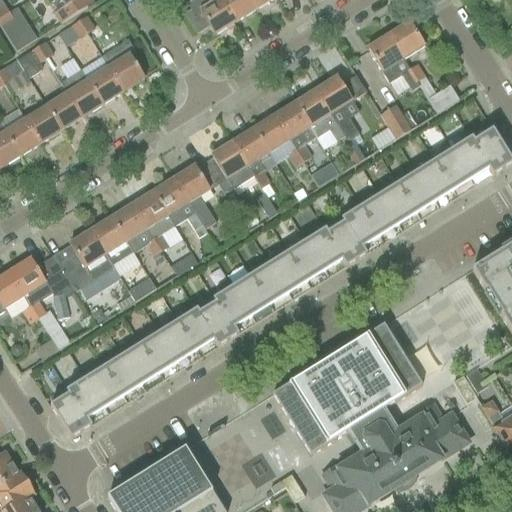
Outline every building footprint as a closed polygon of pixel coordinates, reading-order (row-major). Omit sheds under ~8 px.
[(44,0),(48,6),(57,0),(58,0),(63,8),(64,10),(54,16),(60,26),(70,20),(87,10),(80,0),(44,0)] [(235,25),(220,0),(219,1),(218,0),(198,0),(187,7),(191,13),(184,18),(197,37),(209,30),(214,38),(235,25)] [(248,0),(220,0),(235,25),(256,12),(248,0)] [(248,0),(256,12),(275,0),(248,0)] [(8,16),(0,21),(0,29),(16,54),(33,43),(36,42),(26,27),(18,32),(8,16)] [(86,20),(78,24),(86,36),(94,32),(86,20)] [(78,24),(71,29),(78,41),(86,36),(78,24)] [(408,25),(387,38),(403,63),(424,49),(408,25)] [(67,31),(58,37),(65,49),(75,43),(67,31)] [(387,38),(366,51),(388,87),(401,79),(408,90),(411,95),(419,90),(416,85),(409,73),(403,63),(387,38)] [(101,60),(107,71),(123,95),(144,82),(130,60),(135,56),(128,44),(101,60)] [(45,45),(37,50),(45,63),(52,58),(45,45)] [(16,63),(24,76),(27,81),(37,75),(36,74),(40,72),(37,67),(45,63),(37,50),(16,63)] [(16,63),(0,73),(0,83),(4,89),(24,76),(16,63)] [(409,73),(416,85),(436,117),(458,103),(449,89),(435,98),(416,68),(409,73)] [(107,71),(87,84),(102,108),(123,95),(107,71)] [(59,85),(66,96),(81,121),(102,108),(87,84),(79,72),(59,85)] [(336,80),(314,93),(343,139),(347,145),(358,139),(348,122),(358,116),(336,80)] [(314,93),(294,106),(315,140),(315,141),(323,153),(335,145),(335,144),(343,139),(314,93)] [(66,96),(45,109),(61,134),(81,121),(66,96)] [(294,106),(273,119),(288,144),(294,153),(315,140),(294,106)] [(45,109),(25,122),(40,147),(61,134),(45,109)] [(395,109),(380,119),(394,142),(396,141),(409,133),(395,109)] [(273,119),(252,132),(268,157),(288,144),(273,119)] [(25,122),(4,135),(20,160),(40,147),(25,122)] [(252,132),(231,145),(253,179),(261,192),(270,187),(262,174),(263,173),(257,164),(268,157),(252,132)] [(469,143),(493,180),(511,167),(491,134),(473,145),(471,142),(469,143)] [(4,135),(0,137),(0,172),(20,160),(4,135)] [(469,143),(451,154),(462,172),(469,182),(479,176),(487,171),(491,179),(490,180),(490,181),(493,180),(469,143)] [(212,161),(203,166),(217,188),(222,197),(231,192),(231,193),(253,179),(231,145),(210,158),(212,161)] [(303,148),(295,154),(302,166),(311,161),(303,148)] [(295,154),(286,159),(294,171),(302,166),(295,154)] [(451,154),(433,165),(456,203),(458,201),(458,200),(456,201),(451,194),(458,189),(469,182),(462,172),(451,154)] [(433,165),(415,177),(426,194),(432,205),(443,199),(450,194),(455,202),(453,203),(454,204),(456,203),(433,165)] [(193,169),(172,182),(194,216),(204,232),(214,226),(198,200),(217,188),(203,166),(195,171),(193,169)] [(415,177),(396,188),(419,226),(422,224),(421,223),(419,224),(415,217),(422,212),(432,205),(426,194),(415,177)] [(172,182),(152,195),(173,229),(186,221),(198,241),(206,236),(204,232),(194,216),(172,182)] [(396,188),(378,200),(389,217),(396,228),(406,222),(414,217),(418,225),(416,226),(417,227),(419,226),(396,188)] [(301,192),(293,197),(297,204),(305,199),(301,192)] [(152,195),(131,208),(161,255),(168,251),(160,238),(173,229),(152,195)] [(263,196),(255,202),(267,222),(276,217),(263,196)] [(378,200),(359,211),(383,248),(385,247),(385,246),(383,247),(378,239),(385,235),(396,228),(389,217),(378,200)] [(131,208),(110,221),(132,255),(133,257),(145,249),(152,261),(161,255),(131,208)] [(359,211),(341,223),(344,227),(352,240),(353,239),(360,250),(370,245),(377,240),(382,248),(380,249),(380,250),(383,248),(359,211)] [(133,257),(132,255),(110,221),(109,221),(107,218),(96,225),(98,228),(90,233),(113,270),(133,257)] [(352,240),(344,227),(326,238),(346,271),(366,259),(353,239),(352,240)] [(69,249),(52,259),(58,269),(62,275),(76,297),(79,294),(86,304),(120,282),(114,272),(113,270),(90,233),(68,247),(69,249)] [(323,234),(305,246),(314,259),(316,263),(323,274),(333,267),(340,263),(345,271),(343,272),(344,273),(346,271),(326,238),(323,234)] [(305,246),(286,257),(309,294),(312,293),(311,292),(309,293),(304,285),(312,281),(323,274),(316,263),(314,259),(305,246)] [(511,339),(511,250),(503,256),(502,254),(471,274),(484,294),(491,290),(506,315),(499,319),(511,339)] [(190,257),(170,270),(176,279),(196,267),(190,257)] [(286,257),(268,268),(279,286),(286,297),(296,290),(304,286),(308,293),(307,295),(307,296),(309,294),(286,257)] [(30,262),(9,274),(24,299),(31,310),(38,322),(46,317),(46,316),(39,305),(51,297),(45,286),(62,275),(58,269),(52,259),(35,270),(30,262)] [(268,268),(250,280),(273,317),(275,315),(273,316),(268,308),(275,303),(286,297),(279,286),(268,268)] [(4,312),(24,299),(9,274),(0,280),(0,317),(5,314),(4,312)] [(250,280),(231,291),(242,309),(249,320),(260,313),(267,308),(272,316),(270,318),(273,317),(250,280)] [(148,282),(127,295),(130,299),(134,305),(134,306),(155,293),(148,282)] [(231,291),(213,303),(216,307),(236,340),(239,338),(238,338),(236,339),(231,331),(239,326),(249,320),(242,309),(231,291)] [(130,299),(116,308),(120,314),(134,305),(130,299)] [(236,340),(216,307),(197,318),(206,332),(204,333),(211,343),(217,352),(236,340)] [(38,322),(31,310),(23,314),(31,326),(38,322)] [(99,312),(90,318),(96,327),(105,321),(99,312)] [(38,322),(50,342),(57,352),(57,353),(69,346),(48,314),(46,316),(46,317),(38,322)] [(195,314),(176,326),(199,363),(202,361),(201,360),(199,362),(194,354),(202,349),(211,343),(204,333),(206,332),(197,318),(195,314)] [(176,326),(158,337),(169,355),(176,365),(186,359),(194,354),(199,362),(197,363),(197,364),(199,363),(176,326)] [(341,439),(355,461),(336,473),(334,469),(321,476),(332,493),(323,498),(331,511),(361,511),(467,446),(450,419),(442,423),(432,407),(420,415),(422,419),(396,435),(382,413),(421,389),(383,329),(271,398),(309,459),(341,439)] [(158,337),(140,348),(163,386),(165,384),(165,383),(163,385),(158,377),(165,372),(176,365),(169,355),(158,337)] [(50,342),(35,352),(41,362),(57,352),(50,342)] [(140,348),(121,360),(132,378),(139,388),(150,382),(157,377),(162,385),(160,386),(160,387),(163,386),(140,348)] [(121,360),(103,371),(126,409),(129,407),(128,406),(126,407),(121,400),(128,395),(139,388),(132,378),(121,360)] [(99,374),(85,383),(96,401),(102,411),(113,405),(120,400),(125,408),(123,409),(124,410),(126,409),(103,371),(99,374)] [(462,380),(452,386),(466,408),(474,403),(476,402),(462,380)] [(85,383),(66,394),(90,431),(92,430),(91,429),(89,430),(85,422),(92,418),(102,411),(96,401),(85,383)] [(90,431),(66,394),(65,395),(67,399),(49,410),(70,444),(90,431)] [(491,405),(480,412),(485,420),(486,419),(493,431),(492,431),(507,455),(511,451),(511,418),(503,424),(491,405)] [(175,459),(106,501),(113,511),(221,511),(210,494),(184,453),(175,459)] [(0,488),(20,476),(20,475),(17,477),(4,455),(0,458),(0,488)] [(0,488),(0,511),(9,511),(34,498),(20,476),(0,488)] [(290,478),(280,485),(284,491),(293,506),(303,500),(290,478)] [(280,485),(269,491),(273,498),(284,491),(280,485)] [(9,511),(36,511),(29,501),(34,498),(9,511)]
